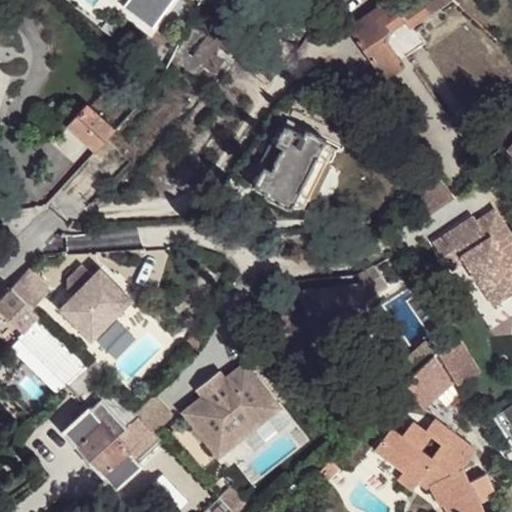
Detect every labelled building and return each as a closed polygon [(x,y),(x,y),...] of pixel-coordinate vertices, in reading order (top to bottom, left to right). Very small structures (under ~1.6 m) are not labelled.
[(172,0),(130,0),(125,7),(152,28),(172,0)] [(428,13),(419,0),(380,0),(383,5),(347,29),(377,74),(380,72),(383,78),(399,67),(396,62),(399,60),(387,42),(389,31),(404,22),(407,27),(428,13)] [(236,17),(228,26),(239,35),(246,27),(236,17)] [(228,26),(216,39),(227,48),(239,35),(228,26)] [(208,40),(187,27),(176,47),(194,62),(212,43),(208,40)] [(139,147),(179,103),(163,88),(123,132),(139,147)] [(106,139),(114,129),(85,104),(68,123),(97,150),(107,140),(106,139)] [(314,162),(323,144),(324,141),(305,130),(301,136),(283,126),(252,188),(264,194),(263,197),(289,210),(291,208),(300,190),(314,162)] [(324,145),(323,144),(314,162),(316,163),(325,163),(330,154),(324,145)] [(316,163),(314,162),(300,190),(302,192),(308,199),(309,197),(325,163),(316,163)] [(302,192),(300,190),(291,208),(294,209),(303,208),(308,199),(302,192)] [(465,223),(434,243),(452,271),(466,262),(495,306),(511,294),(511,247),(509,244),(511,241),(511,238),(493,211),(477,222),(468,228),(465,223)] [(465,223),(468,228),(477,222),(473,217),(465,223)] [(92,338),(132,298),(101,266),(94,273),(82,261),(67,277),(68,286),(75,292),(61,307),(92,338)] [(380,272),(381,271),(376,263),(360,273),(360,281),(305,287),(308,312),(291,314),(294,342),(312,340),(311,327),(370,321),(368,305),(367,299),(389,285),(380,272)] [(31,266),(11,288),(39,317),(42,315),(34,307),(49,290),(49,283),(31,266)] [(390,284),(381,271),(380,272),(389,285),(390,284)] [(368,305),(392,289),(389,285),(367,299),(368,305)] [(0,300),(0,307),(23,332),(28,327),(33,332),(44,322),(39,317),(11,288),(0,300)] [(294,342),(291,314),(262,316),(264,332),(276,350),(295,349),(294,342)] [(87,364),(44,322),(33,332),(28,327),(23,332),(19,337),(68,384),(87,364)] [(414,375),(436,354),(423,341),(401,360),(414,375)] [(451,382),(453,381),(436,354),(414,375),(403,385),(425,407),(438,395),(451,382)] [(388,373),(401,387),(403,385),(414,375),(401,360),(388,373)] [(112,389),(87,364),(68,384),(90,408),(92,407),(99,400),(112,389)] [(228,381),(207,400),(188,417),(226,460),(284,407),(246,365),(228,381)] [(201,392),(207,400),(228,381),(222,373),(201,392)] [(451,382),(438,395),(446,404),(458,395),(451,382)] [(132,409),(112,389),(99,400),(128,429),(132,433),(144,421),(132,409)] [(157,432),(174,418),(157,397),(140,411),(157,432)] [(128,429),(99,400),(92,407),(104,421),(119,438),(128,429)] [(511,400),(493,413),(511,443),(511,400)] [(90,408),(65,430),(77,445),(104,421),(92,407),(90,408)] [(391,426),(375,449),(404,469),(399,478),(414,488),(423,477),(432,482),(442,504),(446,502),(450,511),(477,511),(486,508),(482,500),(498,491),(488,471),(471,480),(464,466),(478,448),(434,417),(425,429),(412,420),(402,433),(391,426)] [(104,421),(77,445),(104,474),(131,451),(123,442),(119,438),(104,421)] [(168,444),(144,421),(132,433),(123,442),(131,451),(143,466),(168,444)] [(123,442),(132,433),(128,429),(119,438),(123,442)] [(131,451),(104,474),(116,489),(143,466),(131,451)]
